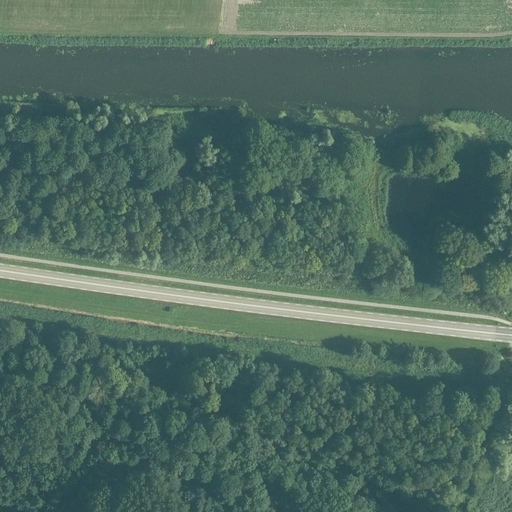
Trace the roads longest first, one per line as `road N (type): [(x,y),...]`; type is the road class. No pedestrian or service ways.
road 1 (secondary): [(511,336),(0,271)]
road 2 (track): [(466,511),(489,418),(511,377)]
